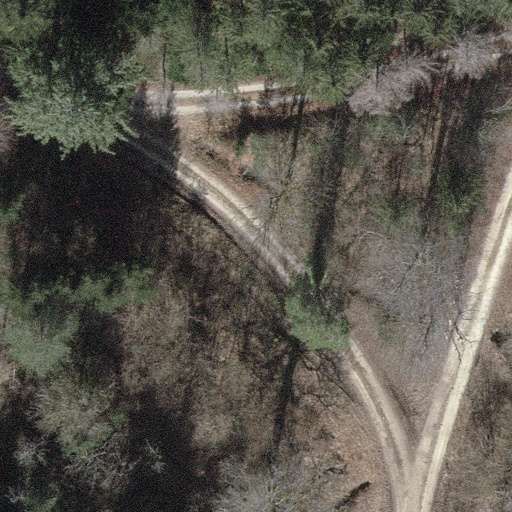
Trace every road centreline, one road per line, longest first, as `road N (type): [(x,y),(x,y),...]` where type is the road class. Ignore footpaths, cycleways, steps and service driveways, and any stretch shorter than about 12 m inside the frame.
road 1 (track): [(413,511),(387,388),(319,289),(190,156),(75,95)]
road 2 (track): [(511,27),(354,77),(75,95),(0,58)]
road 3 (track): [(414,506),(476,292),(511,207)]
